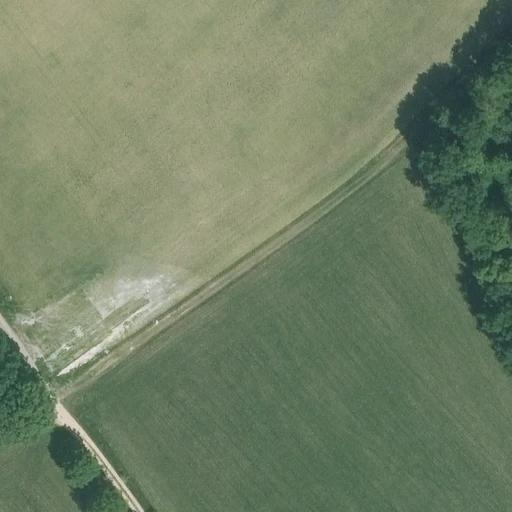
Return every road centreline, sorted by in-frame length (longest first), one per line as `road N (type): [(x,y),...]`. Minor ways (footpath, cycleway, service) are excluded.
road 1 (track): [(511,50),(409,145),(46,399)]
road 2 (unclassified): [(0,433),(46,399),(0,328)]
